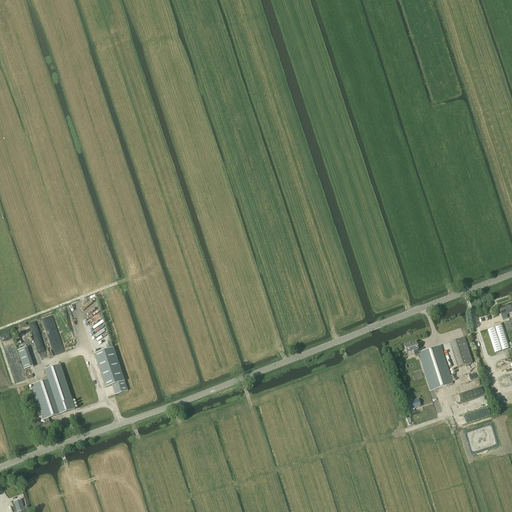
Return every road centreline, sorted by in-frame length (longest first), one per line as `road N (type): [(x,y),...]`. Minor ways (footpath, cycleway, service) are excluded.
road 1 (unclassified): [(0,468),(511,275)]
road 2 (track): [(475,511),(442,407),(456,384)]
